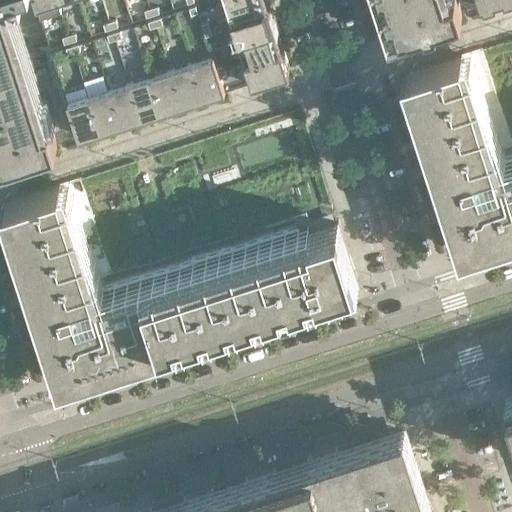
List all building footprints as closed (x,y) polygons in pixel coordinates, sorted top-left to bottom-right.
[(50,120),(11,0),(0,0),(0,160),(57,142),(50,120)] [(239,36),(232,15),(227,0),(35,0),(71,109),(93,102),(113,95),(134,89),(154,82),(175,76),(196,69),(217,62),(225,87),(252,78),(245,57),(239,36)] [(269,3),(268,0),(227,0),(232,15),(269,3)] [(391,0),(385,2),(390,16),(396,15),(401,31),(424,23),(426,26),(438,22),(437,19),(462,11),(458,0),(391,0)] [(276,24),(269,3),(232,15),(239,36),(276,24)] [(282,45),(276,24),(239,36),(245,57),(282,45)] [(290,67),(282,45),(245,57),(252,77),(252,79),(290,67)] [(214,50),(192,58),(204,94),(226,87),(225,87),(220,72),(218,65),(217,62),(216,59),(214,50)] [(511,153),(505,156),(495,159),(461,53),(403,72),(459,246),(460,250),(495,239),(511,233),(511,153)] [(204,94),(192,58),(171,64),(183,101),(204,94)] [(183,101),(171,64),(151,71),(163,108),(183,101)] [(163,108),(151,71),(130,77),(142,114),(163,108)] [(142,114),(130,77),(109,84),(122,121),(142,114)] [(122,121),(109,84),(89,90),(101,128),(122,121)] [(101,128),(89,90),(67,98),(71,109),(79,135),(101,128)] [(73,177),(79,196),(88,193),(82,174),(73,177)] [(359,282),(350,254),(338,218),(303,229),(301,222),(222,246),(93,288),(59,183),(1,201),(58,379),(265,313),(359,282)] [(195,217),(189,201),(171,207),(176,224),(195,217)] [(433,511),(424,483),(405,425),(283,465),(136,511),(433,511)]
